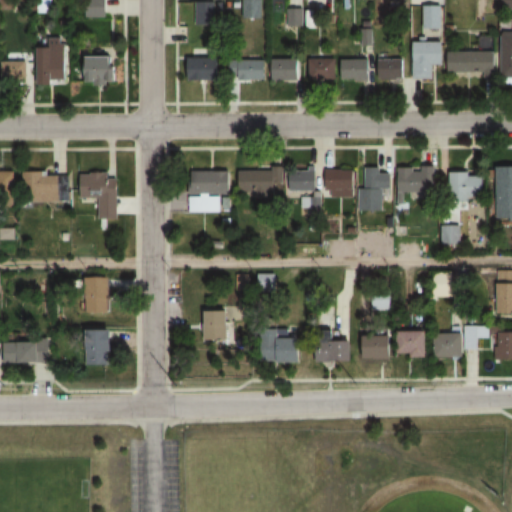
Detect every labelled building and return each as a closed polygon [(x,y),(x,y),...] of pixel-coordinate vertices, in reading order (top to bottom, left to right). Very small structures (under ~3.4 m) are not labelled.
[(107,17),(107,0),(86,0),(87,17),(107,17)] [(260,0),(242,0),(242,17),(261,17),(260,0)] [(511,0),(501,0),(502,9),(511,8),(511,0)] [(194,25),(215,25),(215,1),(194,1),(194,25)] [(511,31),(502,32),(502,79),(511,79),(511,31)] [(36,83),(67,83),(67,37),(46,37),(46,45),(36,45),(36,83)] [(414,79),(433,79),(433,65),(444,65),(444,42),(414,42),(414,79)] [(496,52),(450,52),(450,72),(496,72),(496,52)] [(116,85),(116,57),(83,57),(83,85),(116,85)] [(266,80),(266,57),(232,57),(232,80),(266,80)] [(220,58),(187,58),(187,80),(220,80),(220,58)] [(299,80),(299,58),(272,58),(272,80),(299,80)] [(337,80),(337,59),(310,59),(310,80),(337,80)] [(370,59),(343,59),(343,81),(370,81),(370,59)] [(406,59),(379,59),(379,79),(406,79),(406,59)] [(30,62),(1,62),(1,83),(30,83),(30,62)] [(511,167),(497,167),(497,219),(511,219),(511,167)] [(239,170),(239,195),(275,195),(275,182),(282,182),(283,168),(270,168),(270,171),(239,170)] [(422,199),(434,199),(434,168),(396,168),(396,194),(422,194),(422,199)] [(381,211),(381,189),(390,189),(390,169),(364,169),(364,189),(357,189),(357,211),(381,211)] [(230,170),(189,170),(189,194),(230,194),(230,170)] [(288,191),(316,191),(316,170),(288,170),(288,191)] [(354,196),(354,170),(324,170),(324,196),(354,196)] [(15,172),(0,171),(0,196),(15,196),(15,172)] [(22,173),(22,202),(69,202),(69,173),(22,173)] [(99,199),(98,220),(118,221),(119,175),(81,174),(80,198),(99,199)] [(449,198),(485,198),(485,174),(449,174),(449,198)] [(189,196),(189,212),(219,212),(219,196),(189,196)] [(458,245),(458,226),(439,226),(439,245),(458,245)] [(511,271),(497,271),(497,314),(511,314),(511,271)] [(434,298),(455,298),(455,272),(434,272),(434,298)] [(275,290),(275,273),(255,273),(255,290),(275,290)] [(85,278),(85,314),(109,314),(109,278),(85,278)] [(201,341),(227,341),(228,311),(202,310),(201,341)] [(85,366),(112,366),(112,330),(85,330),(85,366)] [(429,357),(429,332),(400,332),(400,357),(429,357)] [(511,332),(497,333),(497,360),(511,360),(511,332)] [(436,334),(436,357),(466,357),(466,334),(436,334)] [(394,359),(394,337),(364,337),(364,359),(394,359)] [(304,338),(266,338),(266,363),(304,362),(304,338)] [(354,340),(316,340),(316,362),(354,362),(354,340)] [(52,341),(7,341),(7,364),(52,364),(52,341)] [(344,497),(354,497),(354,486),(344,486),(344,497)]
